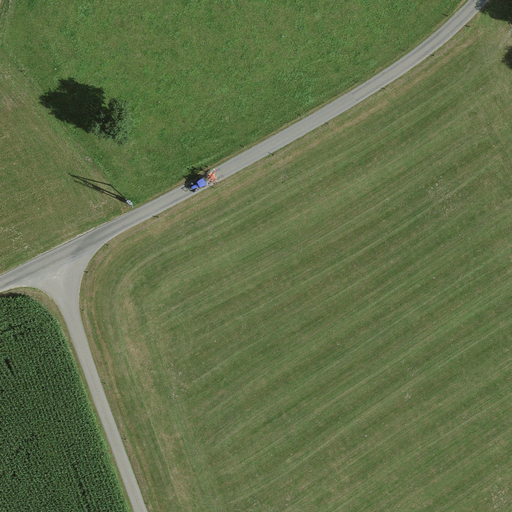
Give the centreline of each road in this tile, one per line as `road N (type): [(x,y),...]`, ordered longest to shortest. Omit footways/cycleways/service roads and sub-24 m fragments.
road 1 (unclassified): [(479,0),(370,88),(0,283)]
road 2 (track): [(143,511),(56,256)]
